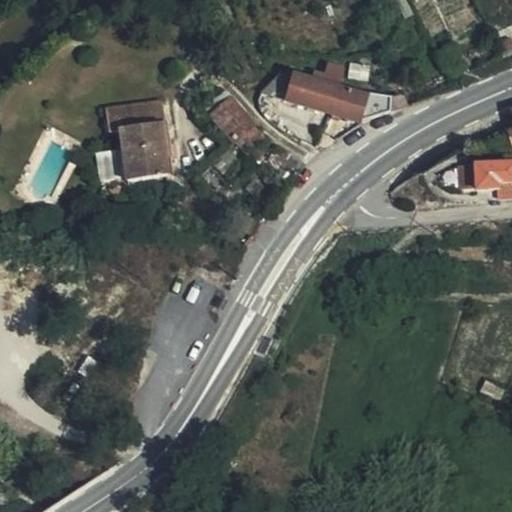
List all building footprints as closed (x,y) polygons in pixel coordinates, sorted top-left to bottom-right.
[(193,20),(187,6),(174,11),(180,26),(193,20)] [(449,40),(435,48),(447,65),(459,57),(449,40)] [(314,74),(313,78),(318,79),(328,79),(337,81),(341,69),(326,66),(323,76),(314,74)] [(435,80),(430,69),(418,74),(422,85),(435,80)] [(264,89),(261,90),(257,93),(329,113),(336,88),(337,81),(328,79),(318,79),(313,78),(312,82),(282,73),(264,89)] [(398,95),(387,94),(375,92),(364,91),(362,96),(336,88),(329,113),(358,120),(405,103),(407,94),(398,95)] [(211,115),(236,142),(244,135),(253,126),(231,98),(211,115)] [(173,166),(173,160),(171,145),(165,102),(109,109),(112,133),(124,132),(125,148),(98,151),(102,194),(132,196),(172,191),(169,166),(173,166)] [(253,126),(244,135),(254,150),(264,139),(253,126)] [(289,155),(277,148),(273,155),(284,162),(289,155)] [(284,162),(273,155),(267,166),(277,173),(284,162)] [(496,185),(511,184),(511,165),(496,166),(496,185)] [(475,190),(475,191),(496,191),(496,185),(496,166),(475,166),(475,167),(475,190)] [(459,189),(475,190),(475,167),(459,167),(459,189)] [(496,191),(496,198),(511,197),(511,184),(496,185),(496,191)]
